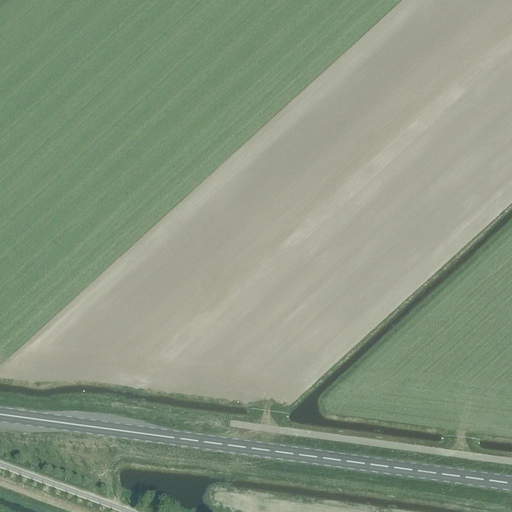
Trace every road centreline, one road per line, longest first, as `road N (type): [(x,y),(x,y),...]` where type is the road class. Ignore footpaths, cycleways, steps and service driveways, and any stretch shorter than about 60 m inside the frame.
road 1 (primary): [(511,483),(0,414)]
road 2 (unclassified): [(511,461),(233,424)]
